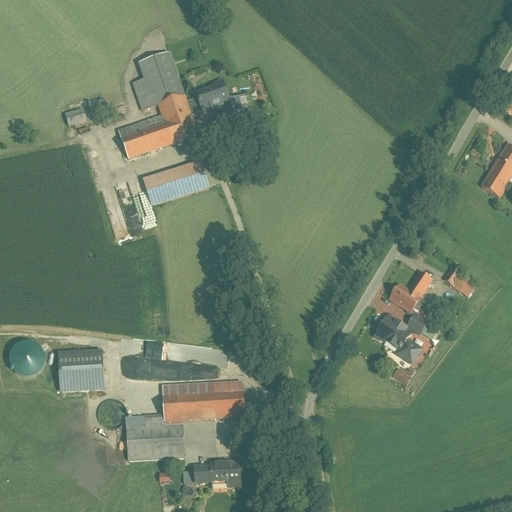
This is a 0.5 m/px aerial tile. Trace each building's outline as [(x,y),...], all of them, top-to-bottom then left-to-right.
[(170,57),(140,68),(145,83),(134,86),(143,113),(159,108),(185,100),(170,57)] [(215,92),(198,98),(197,95),(196,95),(199,102),(202,113),(204,117),(213,114),(213,113),(230,107),(230,108),(231,108),(223,86),(214,89),(215,92)] [(511,97),(506,94),(496,109),(511,120),(511,97)] [(185,100),(159,108),(163,120),(173,148),(199,139),(191,117),(187,105),(185,100)] [(199,102),(187,105),(191,117),(202,113),(199,102)] [(84,112),(66,117),(69,128),(87,123),(84,112)] [(163,120),(119,135),(129,163),(173,148),(163,120)] [(511,151),(508,149),(482,191),(499,202),(511,181),(511,151)] [(203,172),(146,190),(152,209),(209,191),(203,172)] [(423,249),(418,256),(424,260),(429,253),(423,249)] [(453,272),(444,283),(453,290),(461,281),(462,279),(453,272)] [(432,284),(421,276),(412,289),(424,297),(432,284)] [(461,281),(453,290),(460,295),(467,285),(461,281)] [(412,289),(408,294),(400,289),(390,303),(411,317),(420,302),(424,297),(412,289)] [(428,327),(416,319),(408,330),(420,338),(428,327)] [(378,334),(378,337),(376,340),(399,356),(398,358),(412,367),(421,353),(407,344),(412,336),(389,321),(382,330),(380,331),(378,334)] [(428,327),(420,338),(433,347),(441,335),(428,327)] [(35,379),(41,375),(44,370),(46,365),(45,360),(44,355),(40,350),(36,347),(30,345),(25,346),(19,348),(15,351),(11,357),(10,364),(12,370),(16,376),(22,379),(29,381),(35,379)] [(102,356),(60,358),(62,394),(104,392),(102,356)] [(222,396),(215,397),(217,421),(245,420),(243,395),(222,396)] [(212,397),(163,400),(164,419),(182,418),(183,423),(217,421),(215,397),(212,397)] [(126,422),(127,416),(126,411),(123,406),(118,403),(113,402),(107,404),(102,407),(99,411),(98,417),(100,422),(103,427),(108,430),(113,431),(118,430),(123,427),(126,422)] [(146,419),(145,420),(146,430),(127,431),(129,463),(157,461),(185,460),(183,423),(182,418),(164,419),(146,419)] [(127,431),(146,430),(145,420),(127,421),(127,431)] [(240,466),(211,467),(211,470),(195,471),(197,487),(200,487),(199,474),(206,473),(207,486),(212,486),(212,491),(241,489),(240,466)] [(206,473),(199,474),(200,487),(207,486),(206,473)]
